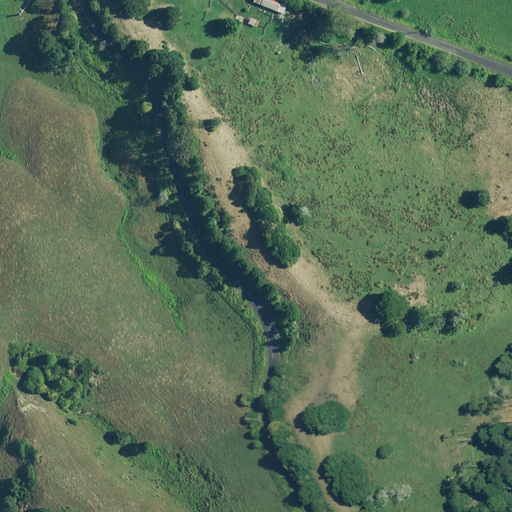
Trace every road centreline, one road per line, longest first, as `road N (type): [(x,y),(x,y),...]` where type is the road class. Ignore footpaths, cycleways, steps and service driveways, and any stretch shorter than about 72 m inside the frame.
road 1 (unclassified): [(79,0),(95,30),(154,95),(191,215),(262,308),(273,344),(270,424),(315,511)]
road 2 (unclassified): [(326,0),(511,70)]
